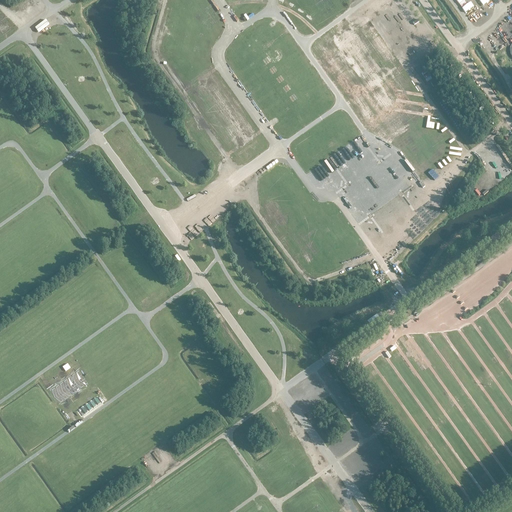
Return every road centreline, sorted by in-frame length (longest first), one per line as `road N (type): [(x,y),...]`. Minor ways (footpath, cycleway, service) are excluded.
road 1 (track): [(239,174),(152,51),(166,0)]
road 2 (track): [(373,250),(466,153),(510,123)]
road 3 (track): [(466,153),(361,1)]
road 4 (track): [(511,143),(410,0)]
